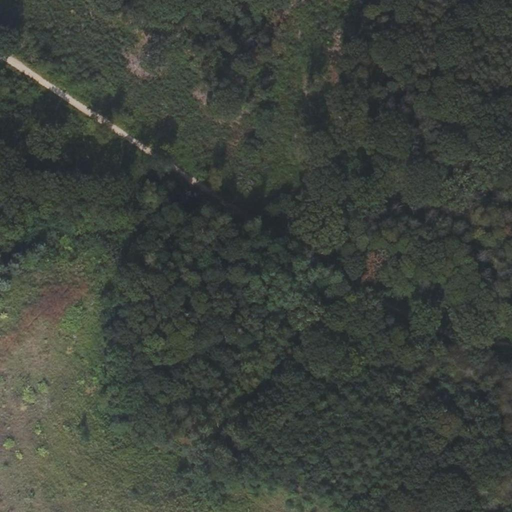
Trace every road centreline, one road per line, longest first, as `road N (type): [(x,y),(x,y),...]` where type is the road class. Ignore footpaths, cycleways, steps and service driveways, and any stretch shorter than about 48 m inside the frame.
road 1 (track): [(232,206),(412,320),(447,335),(511,344)]
road 2 (track): [(0,56),(232,206)]
